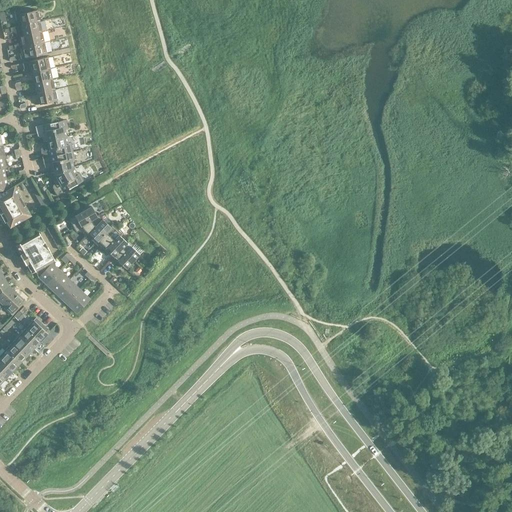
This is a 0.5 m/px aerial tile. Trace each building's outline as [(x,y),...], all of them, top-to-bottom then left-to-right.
[(22,25),(39,21),(37,11),(37,10),(27,12),(26,9),(17,11),(15,13),(16,19),(20,18),(22,25)] [(17,37),(42,32),(39,21),(22,25),(4,29),(5,33),(16,31),(17,37)] [(43,27),(44,34),(54,32),(52,25),(43,27)] [(9,50),(19,48),(44,42),(42,32),(17,37),(19,44),(8,46),(9,50)] [(64,43),(67,42),(64,33),(46,38),(49,47),(48,47),(51,59),(67,54),(64,43)] [(44,42),(19,48),(21,59),(47,53),(44,42)] [(179,51),(181,55),(191,48),(189,44),(179,51)] [(184,62),(194,55),(190,50),(180,57),(184,62)] [(50,68),(48,58),(23,63),(25,74),(32,72),(50,68)] [(168,64),(165,60),(153,70),(156,74),(168,64)] [(50,68),(32,72),(35,83),(53,79),(50,68)] [(152,90),(153,91),(163,80),(156,74),(153,70),(152,70),(142,79),(143,79),(152,71),(162,80),(152,90)] [(53,79),(35,83),(37,94),(55,89),(53,79)] [(55,89),(37,94),(40,104),(57,100),(55,89)] [(68,93),(60,94),(61,106),(68,106),(68,93)] [(65,121),(35,127),(36,134),(37,134),(38,136),(40,137),(42,137),(43,142),(66,137),(65,130),(67,130),(65,121)] [(42,159),(72,152),(70,143),(68,144),(66,137),(43,142),(44,147),(42,148),(41,150),(41,152),(41,153),(42,159)] [(50,173),(73,168),(72,161),(74,161),(72,152),(42,159),(43,165),(44,165),(45,167),(47,169),(49,168),(50,173)] [(53,191),(57,197),(84,181),(79,173),(77,174),(73,168),(50,173),(51,177),(55,185),(53,186),(53,188),(54,190),(53,191)] [(9,228),(30,216),(13,187),(8,190),(0,194),(0,218),(0,219),(3,217),(9,228)] [(45,192),(39,196),(41,199),(44,204),(46,207),(51,204),(45,192)] [(89,235),(102,220),(99,215),(96,216),(91,207),(69,219),(75,229),(77,228),(80,233),(85,238),(89,235)] [(90,240),(98,248),(116,230),(111,225),(109,227),(102,220),(89,235),(92,238),(90,240)] [(109,254),(112,257),(126,243),(119,236),(121,234),(116,230),(98,248),(106,256),(109,254)] [(29,263),(37,277),(50,263),(53,261),(54,261),(49,252),(43,242),(38,233),(37,233),(38,233),(19,244),(18,244),(23,253),(20,255),(19,255),(25,266),(25,265),(29,263)] [(128,241),(126,243),(112,257),(110,259),(119,267),(121,265),(125,269),(141,253),(128,241)] [(60,272),(50,263),(37,277),(47,287),(60,272)] [(70,282),(60,272),(47,287),(56,296),(70,282)] [(56,296),(66,305),(79,291),(70,282),(56,296)] [(0,305),(2,307),(15,293),(8,286),(0,290),(0,305)] [(89,300),(79,291),(66,305),(76,314),(89,300)] [(15,293),(2,307),(10,315),(23,301),(15,293)] [(24,307),(14,317),(19,322),(29,312),(24,307)] [(32,321),(25,328),(39,342),(46,334),(32,321)] [(25,328),(18,336),(32,349),(39,342),(25,328)] [(11,343),(25,357),(32,349),(18,336),(11,343)] [(32,349),(37,355),(50,343),(45,338),(32,349)] [(11,343),(4,351),(18,364),(25,357),(11,343)] [(0,354),(0,361),(11,372),(18,364),(4,351),(0,354)] [(0,361),(0,375),(4,379),(11,372),(0,361)]
